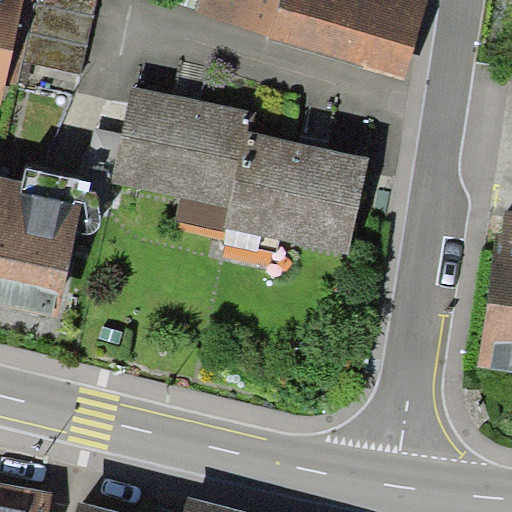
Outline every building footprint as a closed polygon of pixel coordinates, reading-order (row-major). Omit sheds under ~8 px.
[(33,0),(0,0),(0,110),(6,112),(19,59),(33,0)] [(33,0),(19,59),(79,74),(96,0),(33,0)] [(198,0),(198,4),(411,66),(430,0),(198,0)] [(251,126),(134,95),(109,188),(226,219),(251,126)] [(382,161),(258,135),(235,241),(359,267),(382,161)] [(26,186),(1,180),(0,187),(0,309),(63,323),(90,199),(79,197),(83,179),(30,168),(26,186)] [(511,195),(486,192),(464,359),(511,365),(511,195)] [(46,511),(49,500),(0,489),(0,511),(46,511)]
